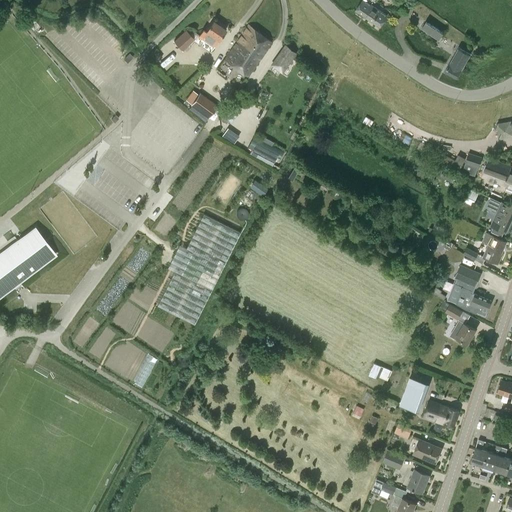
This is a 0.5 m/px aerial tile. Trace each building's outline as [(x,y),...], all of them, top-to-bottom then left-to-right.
[(372,5),(375,0),(363,0),(356,11),(379,27),(387,16),(372,5)] [(213,46),(218,40),(226,30),(213,21),(206,31),(203,29),(198,36),(213,46)] [(438,40),(442,33),(426,22),(422,28),(438,40)] [(248,45),(257,31),(248,25),(225,60),(238,70),(250,53),(248,51),(251,47),(248,45)] [(181,50),(194,39),(186,30),(173,41),(181,50)] [(250,53),(238,70),(247,76),(271,42),(257,31),(248,45),(251,47),(248,51),(250,53)] [(285,66),(295,53),(285,46),(276,59),(285,66)] [(456,79),(469,55),(463,52),(463,51),(457,48),(456,51),(444,73),(456,79)] [(161,57),(157,52),(151,57),(156,62),(161,57)] [(129,53),(123,60),(127,63),(133,57),(129,53)] [(217,106),(200,93),(191,104),(209,117),(217,106)] [(511,121),(511,119),(498,122),(502,137),(511,133),(511,121)] [(248,148),(274,162),(281,148),(255,134),(248,148)] [(459,153),(456,159),(446,154),(443,162),(461,170),(467,157),(459,153)] [(466,163),(463,172),(475,176),(478,167),(479,167),(481,158),(468,153),(466,160),(466,163)] [(489,158),(482,176),(485,177),(511,187),(511,171),(510,171),(511,166),(489,158)] [(292,181),(300,167),(295,164),(287,178),(292,181)] [(446,169),(442,176),(453,182),(457,175),(446,169)] [(255,180),(250,187),(262,195),(267,188),(255,180)] [(478,192),(470,188),(464,201),(472,205),(478,192)] [(487,204),(498,209),(491,225),(493,227),(504,231),(506,232),(511,218),(511,206),(491,197),(487,204)] [(175,271),(157,306),(194,324),(239,232),(203,214),(186,249),(193,252),(181,275),(175,271)] [(493,227),(491,231),(502,236),(504,231),(493,227)] [(35,228),(0,254),(0,295),(55,254),(35,228)] [(483,257),(496,262),(498,263),(501,255),(500,255),(506,242),(492,236),(486,234),(482,242),(488,245),(483,257)] [(474,259),(477,253),(467,248),(464,253),(474,259)] [(470,292),(473,285),(475,286),(480,273),(465,267),(458,285),(455,283),(448,300),(456,304),(465,309),(476,314),(476,312),(485,315),(491,301),(470,292)] [(442,292),(436,289),(433,294),(444,300),(446,297),(441,294),(442,292)] [(457,318),(462,311),(449,304),(445,311),(457,318)] [(467,343),(475,330),(459,320),(449,336),(456,339),(457,337),(467,343)] [(392,371),(374,363),(368,375),(375,378),(376,376),(387,381),(392,371)] [(415,410),(426,382),(410,376),(400,404),(415,410)] [(511,383),(502,380),(498,392),(511,396),(511,399),(511,403),(508,402),(506,408),(511,410),(511,383)] [(453,427),(459,410),(429,400),(423,417),(444,424),(453,427)] [(364,409),(357,406),(352,415),(359,418),(364,409)] [(399,422),(395,431),(409,437),(413,428),(399,422)] [(436,463),(442,449),(420,439),(414,454),(436,463)] [(471,462),(483,465),(488,451),(482,449),(484,441),(479,439),(471,462)] [(483,465),(494,469),(502,447),(496,445),(494,453),(488,451),(483,465)] [(494,469),(506,473),(511,458),(504,456),(507,449),(502,447),(494,469)] [(399,468),(404,457),(387,450),(382,461),(399,468)] [(422,493),(429,475),(414,469),(407,487),(412,489),(422,493)] [(393,495),(396,487),(376,479),(371,492),(379,495),(382,490),(393,495)] [(407,492),(396,487),(393,495),(395,495),(391,504),(399,507),(396,511),(411,511),(415,503),(404,499),(407,492)]
